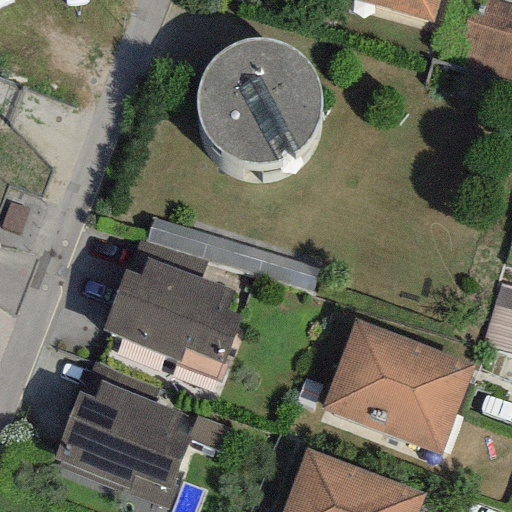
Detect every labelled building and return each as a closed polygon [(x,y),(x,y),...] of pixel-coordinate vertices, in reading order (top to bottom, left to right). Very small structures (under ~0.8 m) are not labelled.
[(437,0),(349,0),(431,23),(437,0)] [(511,10),(477,0),(471,0),(454,59),(511,76),(511,10)] [(287,58),(269,51),(250,50),(231,54),(215,65),(203,80),(196,98),(196,117),(201,136),(213,152),(229,163),(248,169),(268,168),(287,160),(305,144),(312,129),(315,109),(312,90),(302,72),(287,58)] [(137,276),(124,270),(100,330),(178,361),(183,349),(219,364),(238,318),(223,312),(231,293),(144,258),(137,276)] [(473,365),(353,320),(319,408),(439,454),(473,365)] [(179,412),(98,382),(92,398),(77,392),(49,464),(167,509),(178,481),(173,479),(188,440),(171,433),(179,412)] [(415,511),(421,495),(302,451),(279,511),(415,511)]
